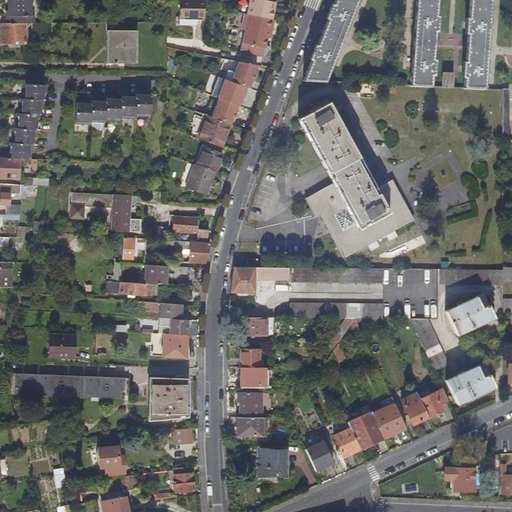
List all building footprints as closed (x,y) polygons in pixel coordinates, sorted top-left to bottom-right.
[(7,0),(8,24),(23,24),(32,24),(33,24),(33,17),(30,17),(29,0),(7,0)] [(204,18),(204,0),(179,0),(179,18),(204,18)] [(272,7),(273,0),(249,0),(247,14),(245,13),(242,29),(246,30),(244,43),(266,47),(268,37),(269,30),(273,31),(275,19),(272,19),(275,8),(272,7)] [(417,0),(411,86),(431,87),(432,71),(433,71),(434,64),(433,64),(435,28),(437,28),(437,21),(436,20),(436,0),(470,0),(469,22),(468,22),(467,29),(469,29),(466,66),(464,66),(464,73),(465,73),(464,89),(484,90),(490,0),(335,0),(332,9),(331,9),(328,15),(329,15),(316,49),(315,49),(312,55),(313,56),(303,81),(324,82),(357,0),(417,0)] [(1,44),(25,45),(26,32),(23,32),(23,24),(8,24),(1,24),(1,44)] [(136,64),(136,32),(106,32),(106,64),(136,64)] [(247,87),(249,88),(258,65),(240,61),(236,72),(232,82),(247,87)] [(225,80),(232,82),(236,72),(229,70),(225,80)] [(443,86),(454,86),(455,71),(443,71),(443,86)] [(213,93),(219,96),(225,80),(219,77),(213,93)] [(237,106),(239,107),(247,87),(232,82),(225,80),(219,96),(218,98),(219,99),(237,106)] [(19,160),(30,160),(30,145),(33,145),(34,130),(36,130),(37,116),(40,116),(41,101),(44,101),(44,86),(23,85),(22,100),(19,100),(19,115),(16,115),(15,129),(13,129),(12,144),(9,144),(8,159),(19,160)] [(150,118),(151,97),(136,96),(136,99),(121,98),(121,100),(106,100),(106,102),(91,102),(91,105),(76,104),(75,125),(90,126),(90,123),(105,124),(105,121),(120,122),(120,119),(135,120),(135,117),(150,118)] [(376,189),(327,98),(311,107),(312,111),(299,119),(334,183),(306,198),(315,216),(321,214),(344,257),(413,219),(392,181),(376,189)] [(229,125),(230,125),(237,106),(219,99),(212,118),(229,125)] [(197,139),(206,143),(218,148),(220,144),(223,133),(226,135),(229,125),(212,118),(206,116),(197,139)] [(196,166),(214,172),(215,173),(221,156),(203,149),(196,166)] [(0,178),(18,180),(19,160),(8,159),(0,158),(0,178)] [(185,188),(205,196),(214,172),(196,166),(194,165),(185,188)] [(38,187),(47,187),(47,180),(32,179),(32,186),(38,187)] [(0,192),(18,194),(19,186),(0,184),(0,192)] [(502,210),(511,210),(511,190),(502,190),(502,210)] [(0,193),(0,204),(9,205),(9,201),(13,201),(13,197),(9,197),(10,194),(0,193)] [(129,219),(130,199),(71,196),(71,218),(83,218),(84,206),(113,208),(111,230),(140,232),(141,220),(129,219)] [(193,233),(194,227),(198,228),(198,219),(173,217),(173,228),(177,228),(177,232),(193,233)] [(168,240),(169,228),(154,226),(153,239),(165,240),(168,240)] [(207,241),(208,230),(198,229),(197,240),(207,241)] [(132,260),(133,238),(123,237),(122,259),(132,260)] [(210,243),(209,243),(197,242),(168,240),(165,240),(165,246),(181,247),(181,250),(182,250),(190,250),(190,254),(189,262),(204,263),(205,263),(210,243)] [(158,255),(159,247),(146,246),(145,254),(158,255)] [(248,267),(258,268),(258,260),(248,260),(248,267)] [(0,287),(12,287),(11,263),(0,262),(0,287)] [(165,285),(166,266),(146,265),(145,283),(151,284),(165,285)] [(289,283),(382,283),(382,269),(289,268),(261,268),(258,268),(248,267),(233,267),(230,293),(254,293),(254,279),(289,279),(289,283)] [(503,280),(511,280),(511,267),(503,267),(502,270),(503,280)] [(452,284),(502,284),(503,280),(502,270),(452,270),(452,284)] [(120,281),(111,281),(110,288),(120,289),(120,281)] [(151,286),(151,284),(145,283),(120,281),(120,289),(120,294),(150,296),(150,295),(151,286)] [(494,318),(483,294),(445,312),(456,336),(494,318)] [(503,311),(511,311),(511,298),(503,299),(503,311)] [(181,319),(182,305),(137,302),(137,308),(144,309),(144,311),(159,312),(159,318),(160,318),(171,319),(181,319)] [(289,318),(345,318),(354,319),(381,319),(381,305),(289,304),(289,318)] [(170,334),(171,319),(160,318),(159,334),(164,334),(170,334)] [(242,335),(266,336),(266,318),(243,318),(242,335)] [(187,335),(188,320),(181,319),(171,319),(170,334),(187,335)] [(409,319),(434,371),(447,364),(426,319),(409,319)] [(186,358),(187,335),(170,334),(164,334),(163,357),(186,358)] [(76,336),(50,335),(48,356),(75,358),(76,336)] [(240,368),(258,368),(259,349),(240,349),(240,368)] [(494,387),(483,363),(446,381),(457,404),(494,387)] [(239,385),(264,386),(265,368),(258,368),(240,368),(239,385)] [(129,382),(16,377),(16,394),(128,400),(129,382)] [(186,419),(187,378),(152,377),(152,389),(150,389),(150,405),(151,405),(151,422),(186,419)] [(428,417),(443,410),(440,404),(447,400),(442,389),(429,395),(420,399),(428,417)] [(420,399),(429,395),(427,390),(417,394),(420,399)] [(239,417),(261,417),(261,393),(237,392),(237,402),(240,402),(239,417)] [(412,425),(428,417),(420,399),(417,394),(417,393),(400,400),(412,425)] [(383,440),(406,429),(394,404),(372,415),(383,440)] [(361,450),(383,440),(372,415),(370,412),(348,423),(350,428),(361,450)] [(245,436),(261,437),(261,418),(261,417),(239,417),(237,417),(237,432),(245,432),(245,436)] [(343,458),(361,450),(350,428),(333,436),(343,458)] [(186,443),(185,430),(173,430),(175,444),(186,443)] [(305,450),(315,471),(331,463),(322,442),(305,450)] [(118,446),(97,448),(99,468),(104,468),(105,476),(124,474),(122,456),(119,456),(118,446)] [(285,477),(285,449),(259,449),(258,477),(285,477)] [(511,453),(500,454),(500,465),(500,476),(502,476),(501,494),(511,494),(511,475),(507,475),(507,464),(511,464),(511,453)] [(500,465),(500,454),(492,454),(492,465),(500,465)] [(500,476),(500,465),(492,465),(489,465),(489,475),(500,476)] [(192,468),(192,466),(174,468),(174,470),(175,493),(194,492),(192,468)] [(476,469),(446,468),(445,479),(454,479),(454,491),(475,491),(476,469)] [(71,481),(70,469),(62,469),(63,475),(64,482),(71,481)] [(135,476),(122,477),(123,492),(136,490),(135,476)] [(128,511),(125,497),(101,502),(103,511),(128,511)]
